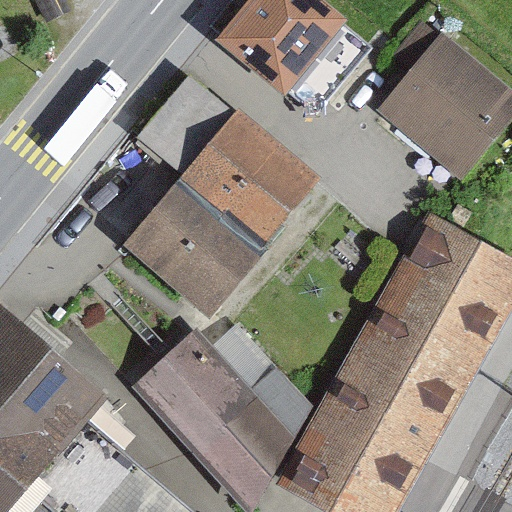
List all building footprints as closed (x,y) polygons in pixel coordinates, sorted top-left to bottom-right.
[(290,88),(349,17),(328,0),(241,0),(218,29),(290,88)] [(464,175),(511,114),(511,86),(442,32),(380,109),(464,175)] [(140,134),(185,168),(236,104),(192,72),(140,134)] [(236,104),(185,168),(267,233),(318,169),(236,104)] [(128,236),(212,305),(267,233),(185,168),(128,236)] [(400,511),(511,300),(511,254),(421,206),(300,435),(279,476),(348,511),(400,511)] [(1,292),(0,293),(0,511),(196,511),(83,419),(112,383),(1,292)] [(259,511),(279,476),(300,435),(195,327),(135,384),(253,511),(259,511)]
